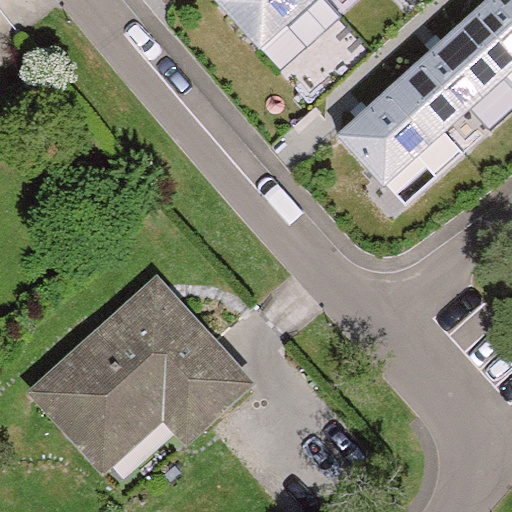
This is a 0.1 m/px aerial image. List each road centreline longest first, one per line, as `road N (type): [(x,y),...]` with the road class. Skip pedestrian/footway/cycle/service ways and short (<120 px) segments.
road 1 (residential): [(374,324),(83,0)]
road 2 (residential): [(506,458),(374,324)]
road 3 (residential): [(374,324),(511,221)]
